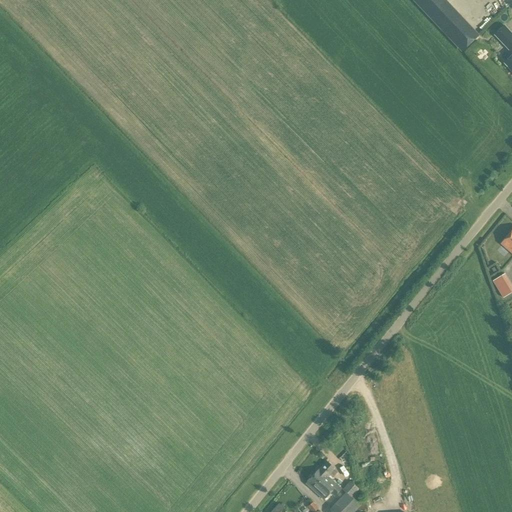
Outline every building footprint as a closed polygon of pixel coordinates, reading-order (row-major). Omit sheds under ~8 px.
[(437,0),(409,0),(462,52),(476,38),(437,0)] [(511,35),(504,27),(494,36),(509,51),(510,51),(511,53),(511,56),(504,64),(511,72),(511,35)] [(511,231),(502,244),(511,252),(511,231)] [(511,284),(505,274),(493,281),(504,298),(511,292),(511,284)] [(318,468),(305,484),(323,500),(330,493),(334,497),(341,489),(328,476),(335,469),(326,461),(319,469),(318,468)] [(344,493),(328,510),(329,511),(353,511),(359,506),(351,497),(358,489),(349,481),(341,490),(344,493)] [(312,502),(306,507),(310,511),(313,511),(318,509),(312,502)]
